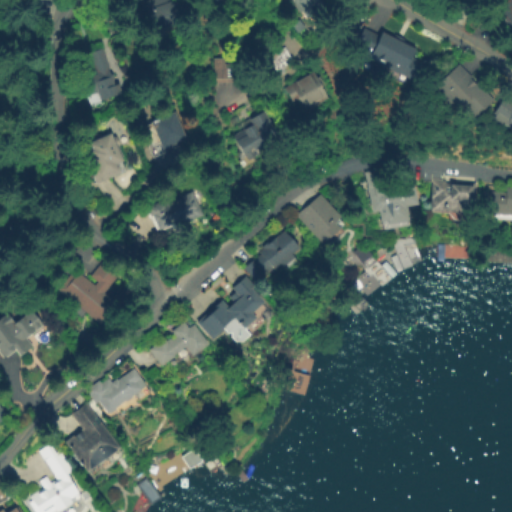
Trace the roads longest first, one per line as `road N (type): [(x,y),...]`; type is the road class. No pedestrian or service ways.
road 1 (residential): [(68,0),(56,33),(58,169),(83,223),(143,269),(158,302),(148,321),(39,409),(0,455)]
road 2 (residential): [(311,181),(158,302)]
road 3 (residential): [(511,73),(390,0)]
